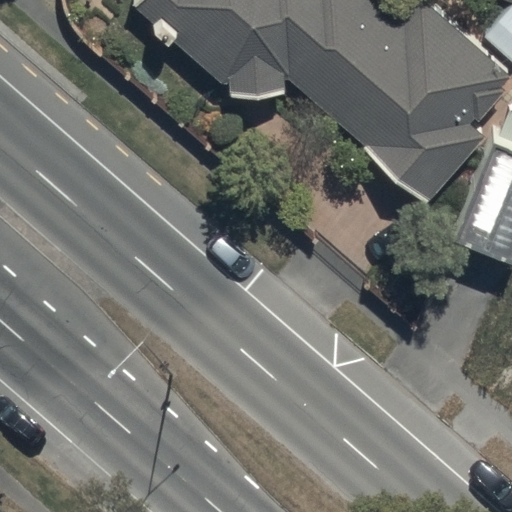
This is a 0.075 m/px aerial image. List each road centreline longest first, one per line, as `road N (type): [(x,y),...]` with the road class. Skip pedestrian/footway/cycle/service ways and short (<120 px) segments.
road 1 (primary): [(0,139),(425,511)]
road 2 (residential): [(138,446),(103,334),(0,241)]
road 3 (primary): [(138,446),(0,322)]
